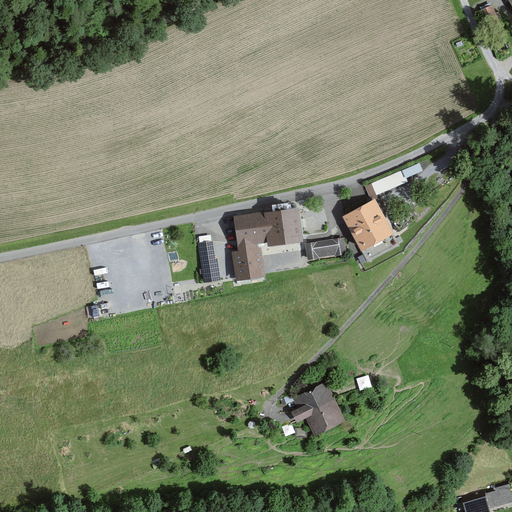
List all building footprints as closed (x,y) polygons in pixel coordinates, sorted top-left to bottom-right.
[(488,5),(474,12),(483,30),(497,24),(488,5)] [(407,176),(423,169),(420,162),(372,182),(377,194),(409,180),(407,176)] [(368,205),(338,220),(356,256),(386,241),(368,205)] [(293,215),(229,222),(236,284),(258,281),(254,247),(265,245),(266,250),(297,246),(293,215)] [(338,241),(302,246),(304,263),(340,259),(338,241)] [(206,243),(195,244),(200,283),(215,281),(212,258),(208,259),(206,243)] [(357,377),(361,388),(373,384),(369,373),(357,377)] [(321,386),(291,399),(297,412),(286,417),(291,427),(302,422),(309,439),(338,427),(321,386)] [(481,500),(458,506),(459,511),(489,511),(511,507),(506,487),(491,490),(492,494),(480,497),(481,500)]
